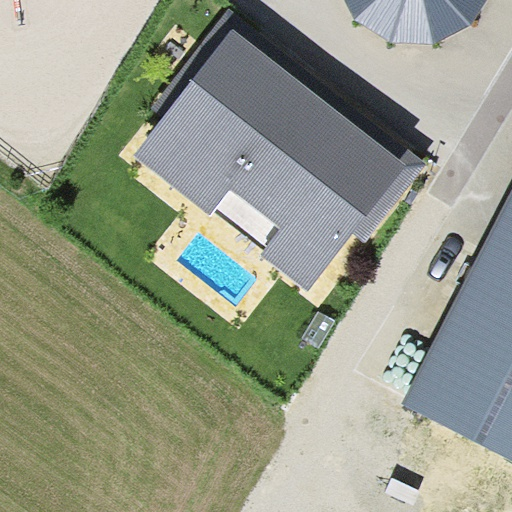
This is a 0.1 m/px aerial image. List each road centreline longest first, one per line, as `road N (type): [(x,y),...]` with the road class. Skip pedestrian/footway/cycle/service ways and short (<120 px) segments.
road 1 (track): [(445,195),(248,511)]
road 2 (residential): [(511,87),(445,195)]
